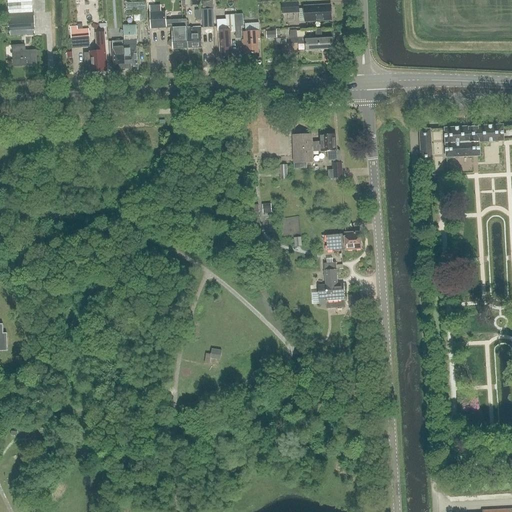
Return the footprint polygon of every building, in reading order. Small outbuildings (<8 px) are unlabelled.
[(7,0),(8,14),(33,13),(31,0),(7,0)] [(283,13),(299,12),(298,2),(282,3),(283,13)] [(202,4),(202,10),(203,28),(214,28),(213,9),(213,4),(202,4)] [(305,7),(305,9),(305,22),(331,20),(331,15),(332,14),(332,8),(331,7),(330,5),(305,7)] [(187,49),(186,28),(180,28),(180,20),(167,21),(166,12),(150,13),(151,29),(167,28),(167,29),(172,29),(172,40),(170,41),(169,42),(169,45),(171,47),(173,47),(173,49),(187,49)] [(33,13),(8,14),(10,36),(35,35),(33,13)] [(242,14),(234,15),(236,32),(236,39),(242,39),(241,27),(243,27),(242,14)] [(227,40),(226,20),(217,20),(217,30),(219,30),(219,40),(220,57),(221,57),(222,58),(225,58),(226,57),(231,57),(231,49),(232,49),(231,40),(227,40)] [(124,35),(126,70),(126,71),(138,70),(136,40),(136,26),(123,26),(124,35)] [(71,38),(89,37),(88,29),(77,30),(77,27),(70,27),(71,38)] [(186,28),(187,49),(202,48),(201,27),(186,28)] [(296,31),(290,31),(291,44),(305,43),(306,51),(333,49),(333,38),(322,39),(321,29),(315,29),(316,39),(305,40),(304,31),(296,32),(296,31)] [(243,32),(244,40),(242,40),(243,55),(259,54),(258,40),(260,40),(259,31),(243,32)] [(97,53),(89,54),(90,73),(107,71),(105,53),(106,53),(104,33),(96,34),(97,53)] [(126,70),(124,35),(119,35),(119,41),(113,41),(113,49),(112,49),(114,71),(126,70)] [(25,45),(12,46),(14,67),(37,65),(36,51),(25,51),(25,45)] [(472,127),(445,128),(446,158),(480,156),(479,143),(503,142),(503,128),(502,125),(478,126),(476,126),(472,127)] [(431,129),(420,130),(419,130),(421,163),(432,162),(431,129)] [(321,142),(312,142),(312,152),(321,152),(322,152),(327,152),(328,161),(334,160),(334,163),(333,163),(333,170),(328,171),(329,178),(342,177),(341,163),(339,163),(339,160),(341,160),(340,153),(338,151),(336,151),(335,134),(321,135),(321,142)] [(313,162),(312,152),(312,142),(312,135),(293,136),(294,169),(307,169),(306,162),(313,162)] [(271,204),(262,205),(263,214),(272,213),(271,204)] [(258,205),(246,206),(248,224),(260,223),(258,205)] [(360,242),(360,233),(344,234),(339,235),(326,236),(327,251),(346,249),(346,250),(361,249),(361,248),(362,247),(362,243),(360,242)] [(301,237),(294,238),(294,247),(302,247),(301,237)] [(336,263),(333,263),(332,258),(327,258),(327,263),(323,264),(324,270),(325,285),(318,285),(320,305),(327,305),(327,301),(345,300),(344,283),(338,284),(337,270),(336,263)] [(210,353),(209,357),(220,359),(221,349),(211,348),(210,353)]
